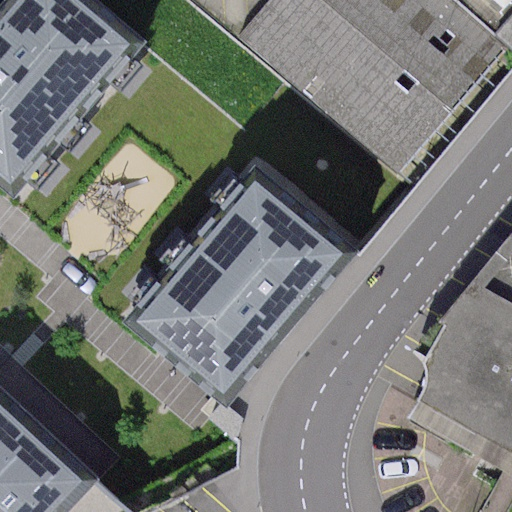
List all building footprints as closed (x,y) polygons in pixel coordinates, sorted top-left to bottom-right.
[(0,180),(20,197),(145,49),(86,0),(13,0),(0,16),(0,180)] [(413,188),(511,75),(511,36),(467,0),(276,0),(243,39),(413,188)] [(511,0),(467,0),(511,36),(511,0)] [(358,249),(254,162),(123,316),(226,404),(358,249)] [(511,468),(511,240),(446,328),(418,421),(511,468)] [(0,511),(63,511),(93,480),(0,394),(0,511)]
